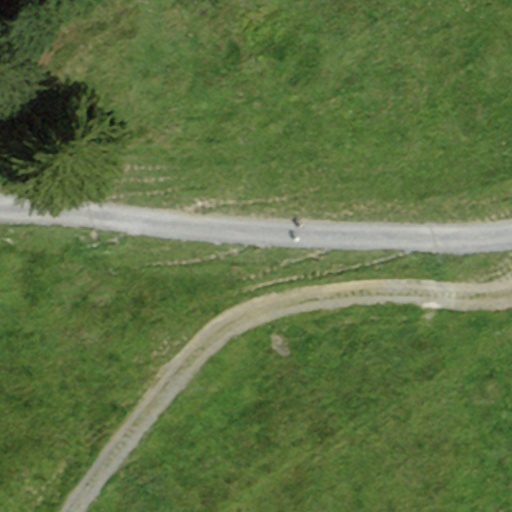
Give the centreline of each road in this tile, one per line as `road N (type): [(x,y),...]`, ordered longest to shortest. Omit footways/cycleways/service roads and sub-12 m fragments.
road 1 (track): [(511,290),(388,290),(268,307),(216,338),(67,511)]
road 2 (track): [(511,232),(210,225),(0,205)]
